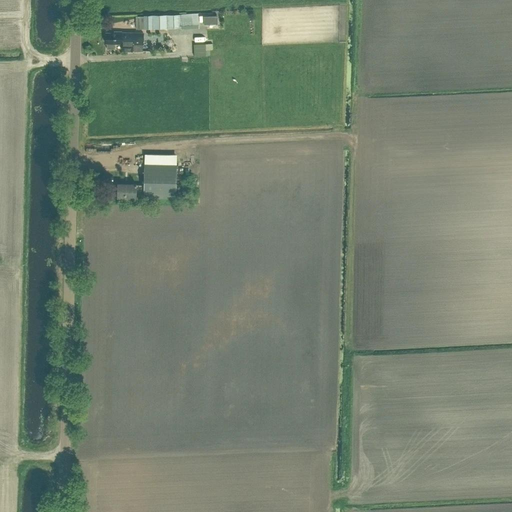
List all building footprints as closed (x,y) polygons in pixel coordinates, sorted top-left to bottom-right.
[(180,15),(180,26),(199,25),(198,14),(180,15)] [(180,15),(144,16),(144,29),(181,28),(180,26),(180,15)] [(217,24),(217,16),(203,16),(204,25),(217,24)] [(122,33),(122,31),(114,31),(114,33),(106,33),(106,37),(105,38),(105,41),(106,42),(106,44),(107,44),(107,49),(115,49),(114,44),(122,44),(122,51),(142,51),(142,44),(143,44),(142,32),(122,33)] [(194,56),(206,56),(206,44),(194,44),(194,56)] [(144,163),(143,184),(143,193),(143,198),(175,199),(176,164),(144,163)] [(143,193),(143,184),(136,184),(118,184),(117,198),(135,198),(135,193),(143,193)]
